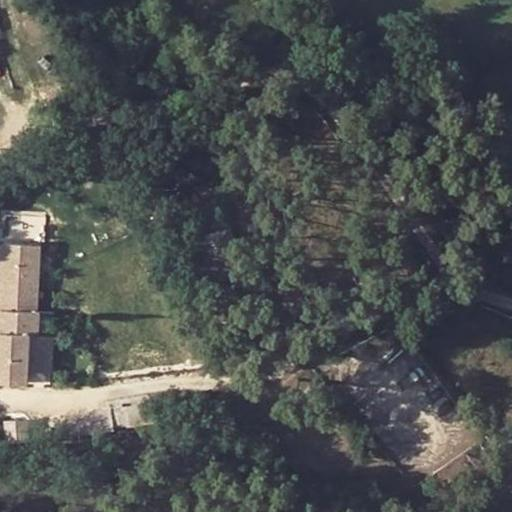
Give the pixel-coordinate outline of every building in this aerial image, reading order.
[(185,240),(200,294),(249,281),(231,227),(185,240)] [(5,241),(0,307),(37,309),(40,243),(5,241)] [(0,307),(0,313),(0,380),(27,381),(30,332),(41,333),(42,309),(37,309),(0,307)] [(60,310),(42,309),(41,333),(60,333),(60,310)] [(109,433),(108,413),(70,416),(71,435),(109,433)]
